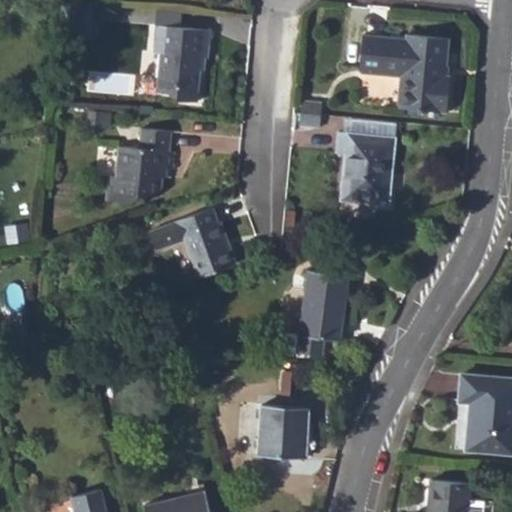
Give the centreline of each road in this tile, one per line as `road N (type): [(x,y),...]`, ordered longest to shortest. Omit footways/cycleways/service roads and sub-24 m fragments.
road 1 (residential): [(510,0),(484,222),(366,446),(351,511)]
road 2 (residential): [(278,0),(260,203)]
